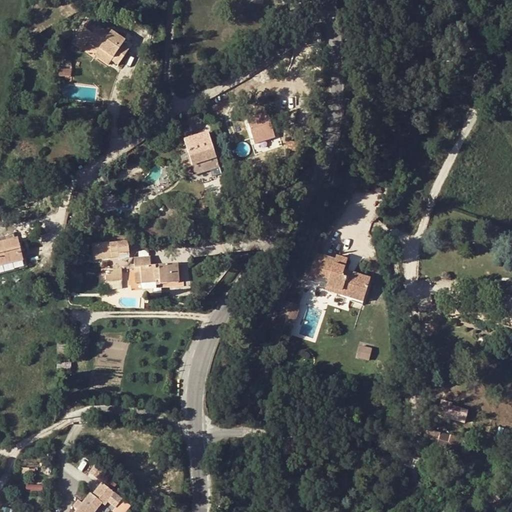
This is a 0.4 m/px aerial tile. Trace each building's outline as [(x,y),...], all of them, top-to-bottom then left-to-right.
[(112,31),(109,34),(106,31),(98,26),(97,27),(88,21),(81,32),(89,39),(86,43),(99,50),(100,48),(113,57),(111,60),(118,65),(128,49),(122,45),(125,40),(112,31)] [(89,39),(81,32),(73,44),(82,50),(86,43),(89,39)] [(95,55),(108,64),(111,60),(113,57),(100,48),(99,50),(95,55)] [(247,118),(253,137),(273,131),(267,113),(247,118)] [(184,139),(193,167),(195,175),(219,167),(217,160),(216,158),(214,150),(213,148),(208,132),(184,139)] [(286,150),(295,151),(296,142),(288,141),(286,150)] [(214,150),(216,158),(222,156),(220,148),(214,150)] [(0,242),(15,239),(13,232),(0,235),(0,242)] [(0,265),(23,260),(18,238),(15,239),(0,242),(0,265)] [(120,254),(129,252),(128,241),(110,243),(110,241),(92,244),(93,254),(102,254),(102,256),(111,255),(111,257),(120,256),(120,254)] [(316,253),(309,274),(308,279),(307,284),(341,294),(340,298),(362,304),(363,301),(364,297),(370,278),(358,274),(355,281),(342,277),(344,270),(347,260),(337,256),(336,260),(316,253)] [(160,280),(161,284),(179,282),(177,264),(151,266),(150,257),(135,258),(135,264),(136,268),(143,267),(144,283),(156,282),(156,280),(160,280)] [(25,259),(23,260),(0,265),(0,274),(27,267),(25,259)] [(143,267),(136,268),(137,284),(144,283),(143,267)] [(102,269),(102,275),(106,275),(107,281),(122,280),(121,269),(102,269)] [(355,281),(358,274),(344,270),(342,277),(355,281)] [(284,326),(291,302),(278,298),(271,322),(284,326)] [(291,302),(284,326),(288,327),(296,303),(291,302)] [(365,352),(366,348),(360,346),(357,357),(369,360),(371,353),(365,352)] [(441,403),(438,412),(448,414),(447,418),(453,420),(454,417),(459,418),(458,421),(464,423),(468,410),(441,403)] [(440,433),(426,429),(425,437),(438,440),(437,445),(458,451),(460,442),(461,438),(440,433)] [(93,493),(86,502),(80,509),(77,511),(99,511),(106,504),(107,505),(117,493),(105,483),(95,495),(93,493)] [(495,511),(499,508),(501,503),(501,499),(498,497),(491,496),(488,497),(495,511)] [(80,509),(86,502),(82,499),(76,506),(80,509)]
